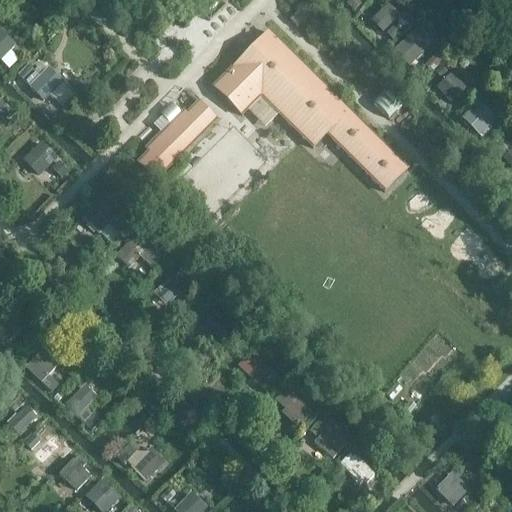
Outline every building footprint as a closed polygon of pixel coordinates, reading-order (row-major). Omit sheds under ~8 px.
[(363,23),(382,42),(401,22),(382,3),(363,23)] [(24,53),(1,29),(0,29),(0,56),(10,67),(24,53)] [(411,65),(429,47),(415,32),(397,50),(411,65)] [(407,171),(268,33),(213,89),(241,117),(260,97),(313,149),(326,136),(384,193),(407,171)] [(23,91),(43,110),(62,90),(42,71),(23,91)] [(429,90),(449,109),(468,89),(448,71),(429,90)] [(155,181),(215,121),(199,104),(138,164),(155,181)] [(161,121),(169,128),(180,116),(173,109),(161,121)] [(462,129),(481,148),(500,128),(481,109),(462,129)] [(20,157),(39,176),(58,156),(39,137),(20,157)] [(89,223),(108,241),(127,222),(108,203),(89,223)] [(125,253),(149,274),(163,258),(139,237),(125,253)] [(155,293),(167,304),(187,284),(175,273),(155,293)] [(0,318),(0,343),(7,351),(26,331),(7,312),(0,318)] [(21,369),(41,388),(60,368),(40,349),(21,369)] [(242,366),(261,386),(276,372),(257,352),(242,366)] [(58,404),(78,423),(97,403),(77,384),(58,404)] [(296,427),(312,413),(294,393),(278,406),(296,427)] [(30,407),(9,423),(18,435),(39,419),(30,407)] [(334,459),(349,443),(323,418),(307,434),(334,459)] [(44,462),(59,449),(66,457),(77,448),(68,438),(62,443),(53,433),(34,451),(44,462)] [(146,487),(165,467),(146,448),(127,468),(146,487)] [(57,470),(65,456),(55,450),(47,464),(57,470)] [(56,471),(76,490),(95,470),(75,451),(56,471)] [(365,454),(350,460),(358,483),(374,477),(365,454)] [(435,488),(454,507),(473,487),(454,469),(435,488)] [(102,511),(106,511),(122,496),(104,479),(87,497),(102,511)] [(193,491),(175,509),(178,511),(204,511),(210,507),(193,491)] [(142,511),(126,497),(111,511),(142,511)]
